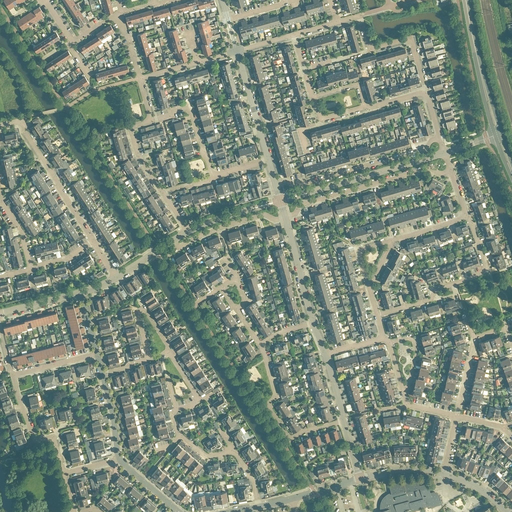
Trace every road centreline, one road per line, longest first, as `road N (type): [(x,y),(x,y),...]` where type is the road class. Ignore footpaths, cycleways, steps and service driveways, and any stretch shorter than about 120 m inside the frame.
road 1 (residential): [(377,315),(484,269),(466,213)]
road 2 (residential): [(284,216),(425,168),(450,169)]
road 3 (residential): [(275,185),(413,151),(439,136)]
road 4 (tertiary): [(279,200),(444,152)]
road 5 (residential): [(343,419),(289,439),(266,403),(274,389),(260,344)]
road 6 (residential): [(93,241),(21,122)]
road 7 (tertiary): [(498,133),(465,0)]
road 8 (residential): [(63,473),(52,436),(35,440),(12,375)]
